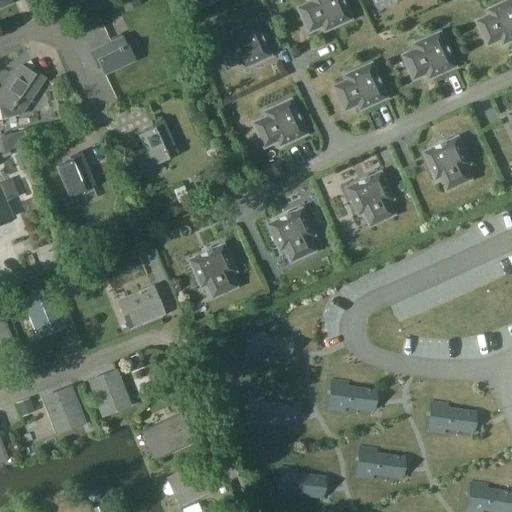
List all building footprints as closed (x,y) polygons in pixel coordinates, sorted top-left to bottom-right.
[(0,0),(0,10),(13,5),(10,0),(0,0)] [(217,0),(195,0),(205,20),(223,12),(217,0)] [(316,17),(323,32),(351,20),(341,0),(308,0),(315,13),(314,14),(315,17),(316,17)] [(504,45),(511,40),(511,0),(510,0),(488,10),(495,26),(494,26),(495,30),(497,29),(504,45)] [(236,53),(243,69),(270,56),(254,22),(227,34),(234,50),(233,50),(235,54),(236,53)] [(427,80),(455,67),(439,33),(412,45),(419,61),(418,61),(419,65),(420,64),(427,80)] [(135,62),(128,46),(127,47),(122,36),(89,51),(94,63),(98,62),(104,76),(135,62)] [(359,111),(386,99),(370,64),(343,76),(350,92),(349,92),(351,96),(352,95),(359,111)] [(34,71),(32,74),(20,65),(0,94),(0,120),(18,116),(19,117),(46,79),(34,71)] [(279,147),(306,135),(290,101),(263,113),(270,128),(269,129),(271,132),(272,132),(279,147)] [(137,136),(143,149),(132,153),(140,171),(168,159),(167,158),(177,153),(163,121),(150,126),(151,129),(137,136)] [(458,137),(424,153),(436,180),(452,173),(452,174),(456,172),(455,171),(471,164),(458,137)] [(68,198),(85,192),(85,191),(95,186),(81,153),(68,157),(70,161),(55,167),(68,198)] [(379,173),(345,189),(357,216),(373,209),(373,210),(377,208),(376,207),(392,200),(379,173)] [(0,222),(13,217),(6,202),(17,197),(10,180),(0,184),(0,222)] [(298,243),(313,236),(301,209),(266,225),(279,252),(294,245),(295,246),(298,244),(298,243)] [(219,279),(235,272),(222,245),(188,261),(200,288),(216,281),(216,282),(220,281),(219,279)] [(51,285),(22,298),(39,338),(68,326),(51,285)] [(154,287),(118,300),(128,329),(165,315),(154,287)] [(0,355),(16,349),(2,311),(0,311),(0,355)] [(291,360),(294,338),(249,331),(245,353),(291,360)] [(88,382),(102,418),(132,407),(117,370),(88,382)] [(378,390),(335,383),(332,405),(375,412),(378,390)] [(86,425),(71,387),(41,399),(56,437),(86,425)] [(296,405),(253,399),(250,421),(293,427),(296,405)] [(478,411),(434,404),(431,426),(474,433),(478,411)] [(154,461),(194,443),(180,413),(140,432),(154,461)] [(407,456),(364,450),(361,472),(404,478),(407,456)] [(179,508),(215,491),(202,463),(166,480),(179,508)] [(327,477),(284,470),(281,492),(324,499),(327,477)] [(511,511),(511,490),(472,485),(469,507),(505,511),(511,511)]
